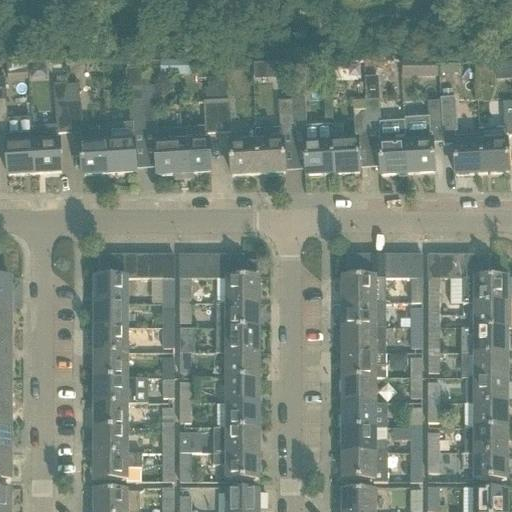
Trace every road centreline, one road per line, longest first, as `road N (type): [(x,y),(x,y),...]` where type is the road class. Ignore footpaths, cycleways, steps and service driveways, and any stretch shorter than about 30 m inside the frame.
road 1 (residential): [(288,511),(286,226)]
road 2 (residential): [(40,511),(37,228)]
road 3 (residential): [(286,226),(37,228)]
road 4 (residential): [(511,226),(286,226)]
